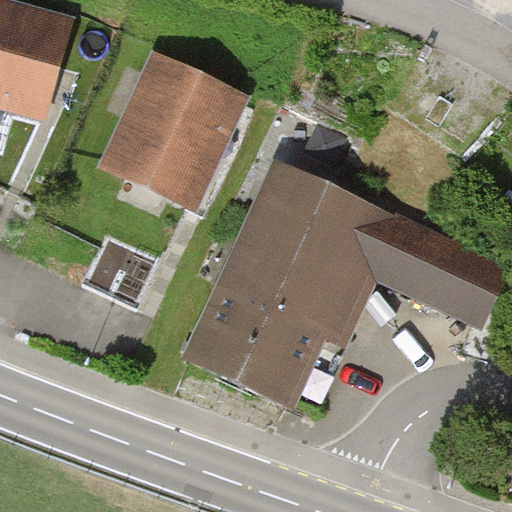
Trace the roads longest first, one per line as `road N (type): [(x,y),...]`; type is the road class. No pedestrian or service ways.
road 1 (primary): [(0,394),(319,511)]
road 2 (residential): [(511,402),(468,396),(436,407),(389,462),(370,511)]
road 3 (residential): [(357,0),(511,57)]
